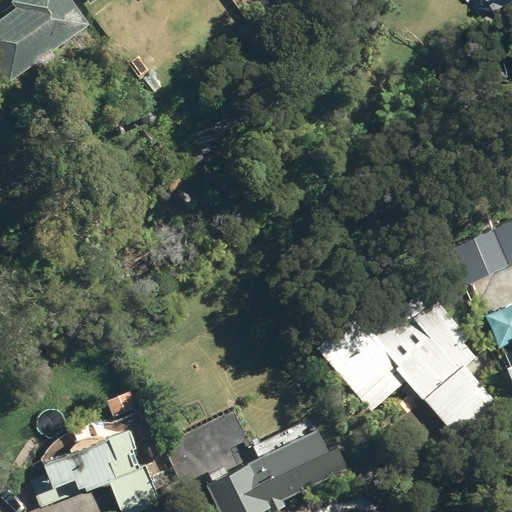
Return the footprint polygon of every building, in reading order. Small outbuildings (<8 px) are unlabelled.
[(0,17),(0,60),(13,79),(40,59),(52,76),(68,63),(57,47),(94,20),(79,0),(17,0),(20,3),(0,17)] [(511,0),(497,0),(504,8),(511,2),(511,0)] [(233,41),(237,46),(253,34),(250,29),(233,41)] [(2,135),(5,140),(14,133),(11,128),(2,135)] [(511,218),(480,233),(498,270),(511,263),(511,218)] [(469,363),(479,353),(467,338),(473,334),(440,293),(417,310),(408,300),(377,325),(361,305),(316,340),(336,366),(339,363),(373,406),(410,375),(465,442),(506,408),(469,363)] [(130,386),(106,397),(115,417),(139,406),(130,386)] [(208,482),(222,511),(259,511),(270,506),(272,510),(287,503),(285,499),(352,465),(340,440),(335,443),(325,423),(208,482)] [(110,479),(122,511),(134,511),(162,502),(147,463),(144,464),(131,428),(45,460),(49,473),(32,479),(41,505),(110,479)]
